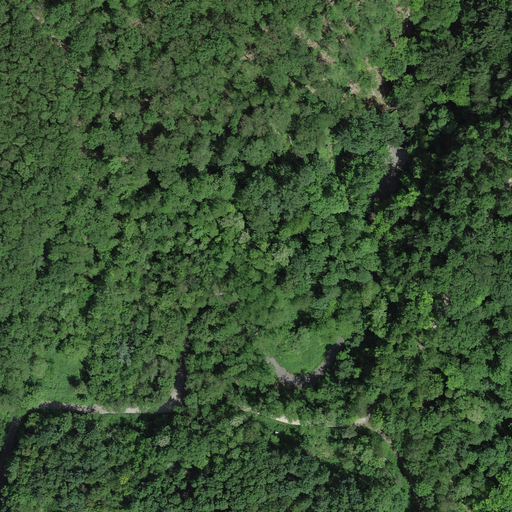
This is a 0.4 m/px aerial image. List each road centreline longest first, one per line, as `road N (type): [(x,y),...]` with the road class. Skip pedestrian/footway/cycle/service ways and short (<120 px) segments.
road 1 (track): [(511,174),(412,362),(362,421)]
road 2 (track): [(362,421),(310,424),(225,404),(170,408)]
road 3 (track): [(24,0),(74,80),(79,141),(72,175)]
road 4 (track): [(72,175),(0,301)]
